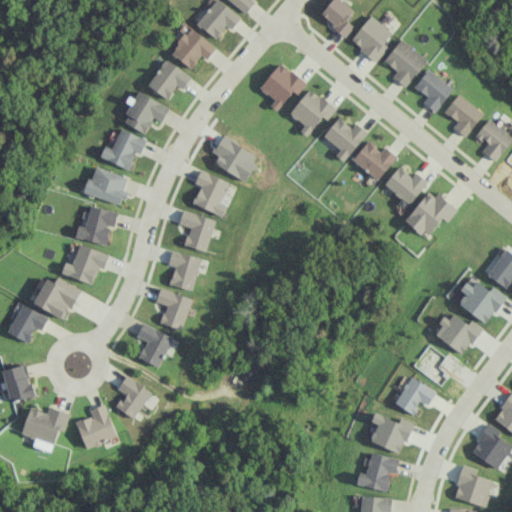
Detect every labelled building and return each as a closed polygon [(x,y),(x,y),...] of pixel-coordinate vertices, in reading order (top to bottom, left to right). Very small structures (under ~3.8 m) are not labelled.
[(231,29),(241,18),(220,0),(216,0),(197,22),(215,38),(227,25),(231,29)] [(253,0),(230,0),(245,13),(255,1),(253,0)] [(353,25),(346,20),(354,9),(341,0),(331,0),(320,17),(346,35),(353,25)] [(383,43),(392,31),(369,15),(351,41),(377,60),(387,46),(383,43)] [(207,59),(217,46),(190,27),(171,53),(192,68),(201,55),(207,59)] [(427,56),(399,39),(385,62),(397,69),(392,77),(408,86),(427,56)] [(191,74),(164,59),(148,87),(168,99),(176,85),(184,89),(191,74)] [(277,110),(293,90),(297,93),(305,83),(280,62),(259,87),(274,99),(270,104),(277,110)] [(428,96),(424,101),(435,110),(453,88),(429,68),(414,85),(428,96)] [(304,124),(300,130),(308,137),(333,106),(310,87),(289,112),(304,124)] [(161,121),(169,108),(140,90),(123,120),(144,133),(154,116),(161,121)] [(445,112),(458,120),(453,127),(467,136),(483,111),(457,94),(445,112)] [(340,149),(335,154),(343,161),(368,132),(356,122),(352,127),(339,116),(324,135),(340,149)] [(487,144),(482,150),(495,160),(511,138),(511,135),(489,118),(476,135),(487,144)] [(130,168),(136,151),(141,153),(146,138),(120,128),(112,147),(105,145),(100,157),(130,168)] [(385,146),(381,151),(368,141),(353,158),(377,179),(397,156),(385,146)] [(119,204),(129,178),(94,165),(84,192),(119,204)] [(428,181),(416,171),(412,176),(399,165),(384,183),(409,204),(428,181)] [(192,203),(222,215),(226,204),(221,202),(229,181),(200,169),(195,182),(200,184),(192,203)] [(447,221),(457,208),(438,192),(434,197),(428,192),(406,219),(427,236),(442,217),(447,221)] [(75,237),(106,244),(110,225),(114,226),(117,211),(90,205),(85,226),(78,224),(75,237)] [(214,219),(183,209),(178,223),(189,226),(184,244),(204,251),(214,219)] [(60,273),(91,283),(98,266),(103,268),(108,254),(79,243),(71,264),(64,261),(60,273)] [(506,287),(511,277),(511,252),(505,248),(487,274),(506,287)] [(169,284),(192,289),(199,256),(171,250),(168,264),(173,265),(169,284)] [(493,285),(490,289),(471,275),(461,289),(466,293),(459,303),(487,323),(507,295),(493,285)] [(33,303),(65,319),(80,288),(57,276),(54,281),(47,278),(33,303)] [(191,296),(159,288),(156,301),(165,304),(160,323),(182,329),(191,296)] [(35,327),(41,330),(48,316),(21,303),(8,332),(28,342),(35,327)] [(435,332),(464,354),(483,328),(472,319),(468,323),(454,312),(450,319),(447,316),(435,332)] [(172,336),(142,323),(136,336),(146,340),(139,357),(159,366),(172,336)] [(32,396),(26,364),(4,368),(10,401),(32,396)] [(134,418),(151,391),(126,375),(117,388),(125,392),(116,406),(134,418)] [(413,413),(421,401),(428,405),(437,391),(412,375),(395,402),(413,413)] [(511,392),(493,417),(511,430),(511,392)] [(117,436),(104,403),(89,409),(91,415),(76,421),(86,448),(117,436)] [(30,407),(22,433),(55,443),(59,429),(64,431),(69,412),(49,406),(47,412),(30,407)] [(413,422),(400,417),(399,421),(375,412),(371,421),(377,423),(370,441),(402,453),(413,422)] [(470,451),(503,472),(511,457),(511,445),(493,433),(497,427),(489,422),(470,451)] [(360,471),(357,484),(388,490),(392,471),(396,472),(399,458),(372,452),(367,473),(360,471)] [(477,468),(463,464),(453,496),(485,506),(493,479),(476,474),(477,468)] [(360,511),(383,511),(384,511),(391,511),(392,496),(361,495),(360,511)]
